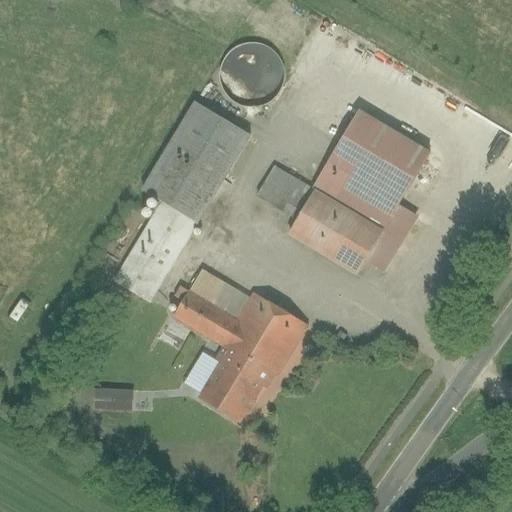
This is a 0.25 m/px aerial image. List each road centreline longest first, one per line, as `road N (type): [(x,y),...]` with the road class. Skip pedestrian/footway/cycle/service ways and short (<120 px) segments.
road 1 (tertiary): [(380,510),(511,324)]
road 2 (tertiary): [(380,510),(511,410)]
